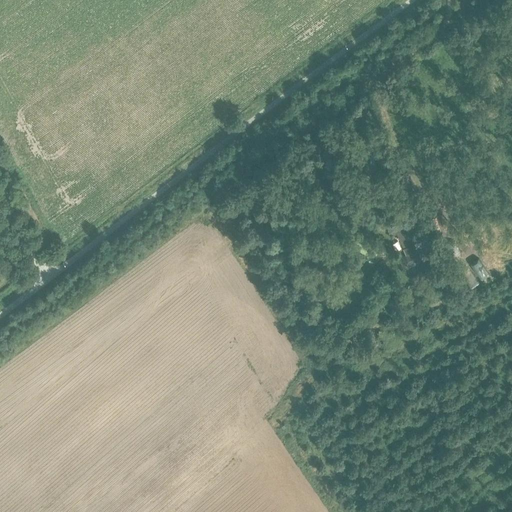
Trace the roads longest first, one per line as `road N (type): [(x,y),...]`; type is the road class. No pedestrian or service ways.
road 1 (track): [(0,356),(443,24),(449,0)]
road 2 (residential): [(414,0),(0,315)]
